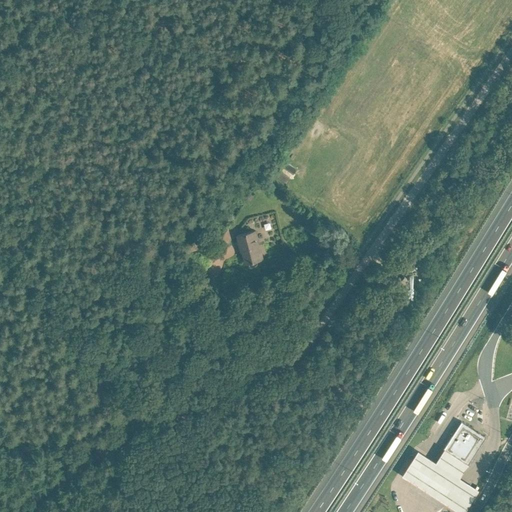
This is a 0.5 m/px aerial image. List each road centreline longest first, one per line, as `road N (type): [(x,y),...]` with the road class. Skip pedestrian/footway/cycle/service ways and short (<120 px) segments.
road 1 (unclassified): [(147,428),(295,355),(511,51)]
road 2 (motorway): [(511,200),(315,511)]
road 3 (motorway): [(345,511),(511,254)]
road 4 (track): [(0,246),(147,428)]
road 5 (track): [(18,511),(121,440)]
road 6 (track): [(0,440),(121,440)]
